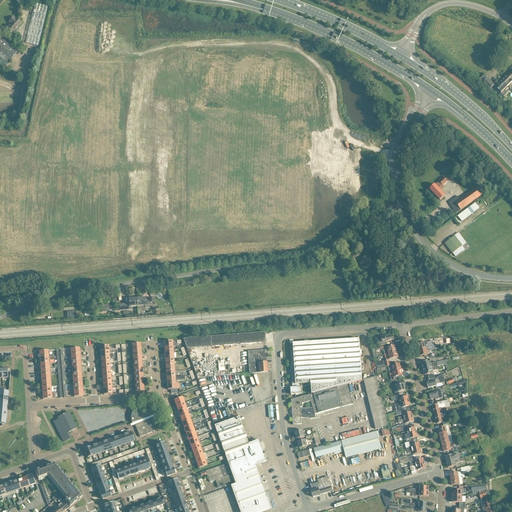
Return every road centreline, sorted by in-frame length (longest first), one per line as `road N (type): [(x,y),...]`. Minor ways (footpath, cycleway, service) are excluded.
road 1 (unclassified): [(0,318),(110,284),(300,261),(404,208)]
road 2 (unclassified): [(307,510),(284,435),(277,334),(402,324)]
road 3 (unclassified): [(438,472),(402,324)]
road 4 (primary): [(265,7),(402,71)]
road 5 (unclassified): [(511,279),(477,277),(442,262),(404,208)]
road 6 (unclassified): [(307,510),(438,472)]
